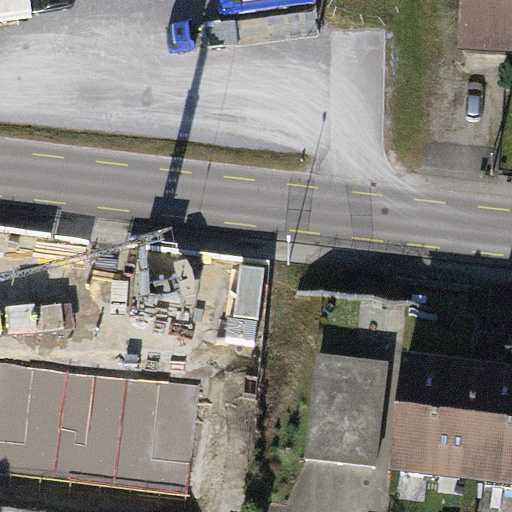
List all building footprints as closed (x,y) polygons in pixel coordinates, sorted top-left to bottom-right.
[(511,0),(467,0),(465,55),(511,56),(511,0)] [(424,477),(470,482),(482,362),(398,352),(397,363),(384,473),(424,477)] [(384,473),(397,363),(312,354),(300,463),(384,473)] [(487,484),(511,486),(511,364),(482,362),(470,482),(487,484)] [(27,409),(1,407),(0,421),(0,511),(98,511),(101,482),(111,483),(113,458),(96,457),(98,436),(81,435),(83,413),(27,409)]
